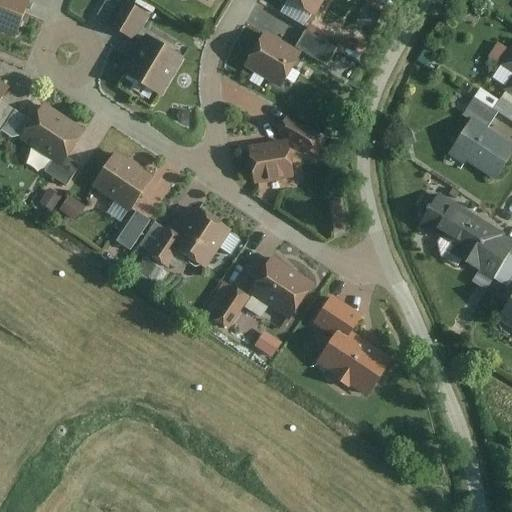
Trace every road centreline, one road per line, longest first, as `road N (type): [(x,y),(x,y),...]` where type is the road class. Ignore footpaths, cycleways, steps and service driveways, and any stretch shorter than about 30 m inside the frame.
road 1 (residential): [(428,0),(377,90),(366,131),(370,206),(388,266)]
road 2 (residential): [(220,179),(39,63),(63,0)]
road 3 (residential): [(388,266),(464,447),(478,511)]
road 4 (residential): [(388,266),(351,263),(311,246),(220,179)]
road 5 (residential): [(220,179),(216,55),(246,0)]
